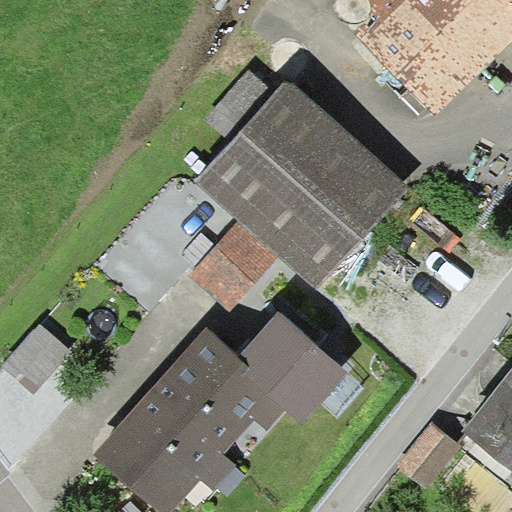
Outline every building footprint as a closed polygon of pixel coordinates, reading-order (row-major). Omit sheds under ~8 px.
[(511,0),(364,0),(379,15),(358,35),(434,115),(511,41),(511,3),(511,2),(511,1),(511,0)] [(230,140),(195,180),(239,220),(280,257),(316,290),(408,188),(287,78),(275,92),(250,69),(206,118),(230,140)] [(230,309),(280,257),(239,220),(215,246),(196,266),(189,273),(230,309)] [(196,266),(215,246),(202,233),(183,253),(196,266)] [(277,311),(238,356),(206,328),(93,456),(157,511),(171,511),(200,479),(214,491),(237,465),(224,454),(254,421),(266,431),(286,409),(303,424),(348,373),(277,311)] [(70,351),(39,323),(1,365),(32,393),(70,351)] [(511,367),(462,431),(511,469),(511,367)] [(431,421),(395,464),(426,490),(462,446),(431,421)]
